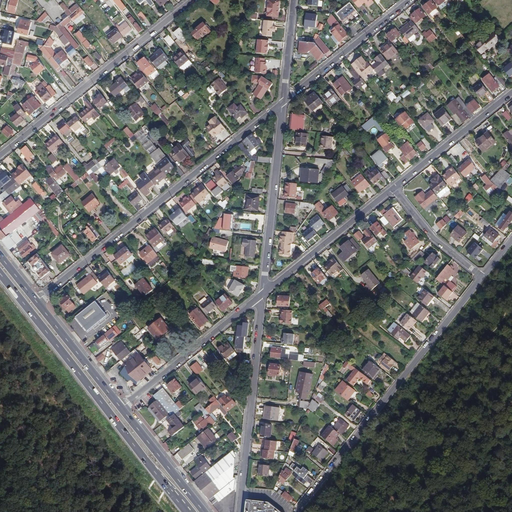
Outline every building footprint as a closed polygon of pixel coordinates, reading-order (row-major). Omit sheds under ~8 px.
[(15,14),(18,1),(13,0),(11,0),(12,0),(9,0),(6,11),(9,12),(9,13),(15,14)] [(112,0),(122,11),(126,8),(122,3),(120,0),(112,0)] [(434,0),(434,1),(441,9),(446,5),(444,3),(447,0),(434,0)] [(280,2),(269,1),(267,16),(278,17),(280,2)] [(437,8),(432,1),(423,8),(429,15),(430,14),(432,17),(439,11),(436,9),(437,8)] [(59,6),(67,15),(69,18),(80,8),(77,4),(70,11),(63,3),(59,6)] [(345,23),(358,12),(350,3),(337,14),(345,23)] [(409,18),(412,21),(414,24),(416,22),(417,23),(425,16),(420,9),(409,18)] [(83,13),(81,10),(71,17),(73,20),(83,13)] [(41,24),(49,16),(45,12),(37,20),(41,24)] [(306,14),(305,26),(310,27),(317,27),(318,20),(318,15),(311,14),(306,14)] [(338,21),(332,14),(328,21),(332,26),(333,25),(337,22),(338,21)] [(127,18),(139,33),(142,30),(130,15),(127,18)] [(21,21),(18,33),(29,36),(32,24),(21,21)] [(273,27),(273,22),(264,21),(263,36),(272,37),(272,32),(273,32),(274,27),(273,27)] [(412,21),(400,31),(405,37),(407,39),(407,40),(419,30),(414,24),(412,21)] [(339,41),(348,34),(340,24),(339,25),(337,22),(333,25),(335,28),(331,31),(339,41)] [(133,30),(127,23),(118,30),(124,37),(133,30)] [(206,24),(204,23),(197,28),(198,30),(193,33),(198,39),(202,36),(203,37),(207,33),(208,34),(212,31),(208,27),(209,26),(207,23),(206,24)] [(490,23),(482,30),(484,32),(487,30),(488,31),(493,26),(490,23)] [(102,29),(106,35),(113,31),(109,25),(102,29)] [(187,33),(182,26),(174,33),(180,39),(187,33)] [(59,31),(57,28),(54,32),(58,37),(60,39),(58,41),(65,48),(68,46),(69,48),(66,51),(71,57),(76,52),(75,50),(59,31)] [(64,28),(59,31),(75,50),(79,47),(64,28)] [(113,44),(123,36),(117,29),(107,37),(113,44)] [(401,35),(395,29),(387,36),(392,42),(401,35)] [(3,43),(12,46),(16,33),(6,30),(5,34),(4,34),(3,39),(4,39),(3,43)] [(431,30),(424,36),(430,43),(437,38),(431,30)] [(87,48),(91,45),(80,31),(76,35),(87,48)] [(54,32),(48,41),(44,46),(47,44),(51,48),(58,37),(54,32)] [(481,54),(487,50),(488,51),(501,40),(495,33),(484,42),(483,41),(476,47),(481,54)] [(348,34),(339,41),(340,42),(349,35),(348,34)] [(175,42),(169,35),(164,39),(170,46),(175,42)] [(316,43),(325,54),(329,51),(319,38),(318,39),(316,43)] [(29,43),(26,42),(18,40),(18,44),(16,52),(14,58),(13,65),(16,65),(21,66),(26,45),(28,46),(29,43)] [(269,41),(258,40),(257,54),(268,55),(268,51),(269,51),(269,45),(269,41)] [(318,60),(325,54),(316,43),(304,42),(301,42),(300,53),(307,54),(311,50),(318,60)] [(398,52),(390,42),(381,50),(389,59),(398,52)] [(47,44),(44,46),(57,63),(58,63),(63,70),(71,63),(63,52),(56,58),(55,57),(56,56),(51,48),(47,44)] [(39,46),(41,49),(49,60),(50,60),(59,71),(62,69),(57,63),(44,46),(39,45),(39,46)] [(14,58),(16,52),(2,49),(1,55),(10,57),(14,58)] [(150,61),(157,68),(157,67),(160,70),(167,64),(165,62),(169,59),(161,49),(154,56),(155,57),(150,61)] [(185,69),(192,63),(182,51),(173,58),(181,69),(185,69)] [(0,64),(9,67),(7,76),(10,76),(12,69),(13,65),(14,58),(10,57),(1,55),(0,54),(0,64)] [(372,67),(374,70),(377,74),(388,64),(380,54),(375,59),(378,63),(372,67)] [(28,68),(29,61),(33,61),(35,63),(31,67),(37,75),(45,68),(37,58),(27,56),(27,60),(25,67),(28,68)] [(83,60),(90,68),(93,65),(87,57),(83,60)] [(372,67),(368,63),(366,64),(361,57),(354,63),(365,76),(374,70),(372,67)] [(147,76),(154,70),(144,58),(138,63),(147,76)] [(257,58),(255,73),(266,75),(267,69),(266,69),(266,67),(267,63),(265,63),(265,59),(257,58)] [(353,68),(362,79),(365,76),(354,63),(351,65),(353,68)] [(357,79),(352,83),(359,91),(367,85),(362,79),(353,68),(351,70),(357,79)] [(139,89),(148,82),(140,73),(138,75),(136,74),(135,75),(130,79),(139,89)] [(500,82),(497,84),(489,74),(482,80),(491,93),(493,92),(502,85),(500,82)] [(262,77),(253,76),(252,82),(258,83),(260,85),(254,95),(261,100),(267,89),(270,89),(273,84),(262,77)] [(500,76),(497,78),(500,82),(502,85),(505,88),(507,86),(500,76)] [(335,86),(344,79),(343,77),(334,85),(335,86)] [(16,85),(22,89),(23,88),(26,82),(20,79),(16,78),(15,78),(13,82),(17,84),(16,85)] [(130,90),(127,86),(121,78),(116,81),(117,82),(108,89),(114,97),(123,90),(126,93),(130,90)] [(215,89),(223,100),(231,93),(219,79),(212,85),(208,88),(208,89),(210,92),(212,92),(215,89)] [(344,79),(335,86),(343,95),(348,91),(352,89),(344,79)] [(430,92),(420,80),(418,81),(422,86),(419,89),(422,92),(425,95),(430,92)] [(46,88),(53,97),(57,94),(50,85),(48,86),(45,82),(42,84),(46,88)] [(487,91),(482,84),(475,89),(480,96),(487,91)] [(46,103),(52,98),(42,85),(37,89),(40,93),(39,93),(46,103)] [(178,93),(181,97),(186,94),(183,89),(178,93)] [(340,99),(332,89),(323,96),(331,106),(340,99)] [(401,94),(403,98),(411,94),(409,90),(401,94)] [(323,103),(315,92),(305,100),(314,112),(322,105),(321,104),(323,103)] [(389,99),(392,102),(397,98),(393,93),(391,95),(392,96),(389,99)] [(107,102),(100,94),(96,96),(97,97),(92,102),(98,109),(107,102)] [(30,115),(43,105),(36,96),(23,106),(30,115)] [(471,118),(474,116),(473,114),(480,107),(474,100),(467,106),(464,109),(471,118)] [(94,120),(100,116),(88,101),(84,104),(88,108),(81,115),(79,116),(85,123),(86,122),(92,117),(94,120)] [(463,110),(464,109),(460,104),(458,102),(457,101),(449,108),(456,116),(459,113),(464,119),(462,120),(464,122),(465,120),(466,121),(469,118),(463,110)] [(26,114),(23,110),(18,104),(14,108),(19,113),(11,119),(17,127),(22,123),(23,125),(26,122),(22,118),(26,114)] [(136,121),(144,114),(136,104),(128,111),(136,121)] [(150,108),(157,116),(162,113),(155,104),(150,108)] [(248,114),(241,106),(236,110),(233,105),(228,109),(236,119),(240,116),(242,118),(248,114)] [(452,118),(444,108),(435,116),(443,126),(452,118)] [(511,118),(506,112),(503,114),(508,121),(511,118)] [(405,113),(396,121),(403,129),(405,127),(407,130),(409,128),(408,127),(413,123),(405,113)] [(291,129),(304,130),(305,115),(293,114),(291,129)] [(434,121),(428,114),(419,120),(425,128),(426,127),(428,131),(434,127),(431,123),(434,121)] [(74,132),(75,133),(83,126),(77,117),(68,124),(74,132)] [(221,133),(226,129),(216,117),(208,122),(210,125),(206,128),(213,137),(218,134),(218,133),(220,131),(221,133)] [(374,117),(362,126),(366,132),(375,125),(381,133),(384,130),(374,117)] [(68,124),(65,121),(58,127),(66,138),(74,132),(68,124)] [(9,138),(14,133),(8,127),(3,132),(9,138)] [(296,146),(307,147),(308,134),(297,133),(296,146)] [(488,133),(476,142),(484,153),(496,144),(488,133)] [(256,141),(251,135),(244,141),(250,149),(247,151),(241,144),(238,146),(251,161),(251,157),(252,157),(249,153),(254,149),(261,144),(261,143),(259,140),(257,140),(256,141)] [(388,141),(391,139),(388,135),(380,142),(384,147),(383,148),(386,153),(394,147),(390,142),(390,143),(388,141)] [(63,144),(57,136),(51,140),(52,141),(50,143),(49,142),(45,145),(52,154),(63,144)] [(323,136),(321,148),(331,149),(332,137),(323,136)] [(102,144),(110,154),(112,152),(108,147),(116,140),(114,138),(106,145),(104,142),(102,144)] [(404,155),(409,161),(413,158),(412,157),(417,153),(408,142),(399,149),(404,155)] [(420,151),(425,147),(421,142),(416,146),(420,151)] [(179,163),(189,155),(182,147),(179,143),(170,151),(179,163)] [(167,176),(168,177),(172,173),(171,172),(172,171),(170,169),(173,166),(158,148),(155,151),(154,150),(154,149),(152,146),(146,151),(160,168),(167,176)] [(188,146),(185,149),(192,157),(195,155),(188,146)] [(27,147),(21,152),(29,161),(30,162),(32,161),(31,160),(35,156),(27,147)] [(382,164),(388,159),(381,150),(371,157),(380,168),(383,165),(382,164)] [(57,161),(52,155),(49,158),(53,164),(57,161)] [(406,164),(409,161),(404,155),(401,157),(406,164)] [(459,166),(451,156),(448,158),(456,168),(459,166)] [(63,160),(60,163),(71,176),(73,173),(63,160)] [(121,166),(119,164),(117,165),(114,160),(105,167),(107,169),(106,170),(110,175),(121,166)] [(319,182),(325,182),(334,166),(337,160),(329,160),(327,164),(321,174),(319,175),(320,172),(315,172),(315,170),(303,169),(303,181),(319,183),(319,182)] [(469,160),(458,170),(465,178),(475,168),(473,166),(473,165),(469,160)] [(87,173),(89,171),(97,165),(93,161),(87,166),(85,164),(82,167),(87,173)] [(251,179),(253,162),(251,161),(249,164),(247,168),(244,173),(246,173),(246,179),(251,179)] [(20,185),(21,186),(32,176),(31,175),(24,167),(22,165),(18,168),(18,169),(12,175),(13,176),(14,177),(20,185)] [(238,179),(242,176),(241,174),(244,171),(245,169),(242,165),(238,169),(236,167),(234,169),(235,171),(233,173),(233,172),(228,176),(230,178),(229,179),(233,185),(239,180),(238,179)] [(47,171),(53,178),(56,182),(67,173),(62,166),(55,172),(51,167),(47,171)] [(154,184),(155,186),(167,176),(160,168),(148,177),(154,184)] [(446,174),(443,177),(451,187),(455,183),(455,182),(460,178),(452,168),(448,170),(449,172),(446,174)] [(219,172),(225,180),(228,177),(222,169),(219,172)] [(381,174),(377,170),(371,174),(369,171),(365,174),(375,185),(381,180),(383,182),(386,180),(381,174)] [(510,175),(505,170),(503,173),(507,176),(502,182),(504,184),(510,175)] [(221,189),(228,183),(225,180),(219,172),(218,171),(215,173),(217,176),(213,179),(219,187),(221,189)] [(137,186),(145,196),(150,192),(148,189),(154,184),(148,177),(144,173),(139,177),(143,182),(137,186)] [(21,186),(20,185),(14,177),(11,180),(5,174),(3,176),(1,174),(0,174),(0,186),(1,188),(2,186),(10,196),(15,191),(21,186)] [(89,176),(98,187),(101,185),(92,174),(89,176)] [(359,192),(370,184),(362,174),(351,183),(359,192)] [(486,192),(493,186),(485,175),(481,179),(487,186),(484,188),(486,192)] [(435,181),(429,186),(430,186),(437,195),(447,186),(438,176),(433,179),(435,181)] [(75,183),(70,187),(72,190),(84,180),(82,177),(75,183)] [(55,192),(61,187),(56,182),(53,178),(48,182),(55,192)] [(119,186),(121,189),(129,182),(127,180),(119,186)] [(341,185),(348,194),(353,190),(346,181),(341,185)] [(493,184),(499,189),(502,186),(495,181),(493,184)] [(40,195),(44,192),(37,182),(33,185),(40,195)] [(223,191),(221,189),(219,187),(218,188),(212,182),(206,186),(211,193),(212,193),(216,197),(223,191)] [(297,184),(287,183),(285,198),(296,199),(297,184)] [(192,195),(199,204),(205,199),(204,198),(209,194),(202,185),(196,190),(194,191),(195,193),(192,195)] [(341,185),(331,193),(341,206),(346,202),(345,201),(346,200),(345,198),(348,195),(348,194),(341,185)] [(424,209),(437,198),(431,190),(427,194),(427,195),(426,196),(425,195),(422,191),(415,197),(424,209)] [(128,200),(137,211),(140,209),(137,205),(136,206),(135,204),(142,199),(137,192),(128,200)] [(470,193),(465,199),(469,202),(473,197),(470,193)] [(93,211),(100,204),(92,195),(82,203),(89,212),(92,210),(93,211)] [(180,204),(187,213),(196,205),(188,196),(185,199),(183,200),(184,201),(180,204)] [(247,196),(246,210),(258,212),(260,197),(247,196)] [(12,214),(14,213),(23,205),(20,202),(17,204),(11,197),(7,200),(8,201),(4,204),(10,211),(12,214)] [(0,224),(9,235),(33,216),(38,222),(45,216),(40,211),(31,199),(23,205),(14,213),(12,214),(4,220),(0,224)] [(219,206),(224,211),(228,203),(225,200),(219,206)] [(287,204),(286,213),(295,214),(296,205),(287,204)] [(332,206),(325,212),(320,206),(317,208),(316,209),(325,219),(327,217),(330,220),(338,213),(332,206)] [(170,217),(177,226),(187,218),(180,209),(176,213),(175,212),(173,214),(173,215),(170,217)] [(402,221),(392,209),(384,215),(394,227),(402,221)] [(461,210),(455,215),(458,218),(463,213),(461,210)] [(499,228),(504,232),(511,221),(511,213),(499,228)] [(223,230),(232,231),(233,223),(231,223),(232,215),(224,215),(223,230)] [(317,230),(324,224),(318,215),(310,221),(311,223),(309,224),(312,227),(314,230),(316,228),(317,230)] [(385,225),(389,222),(384,216),(380,219),(385,225)] [(223,218),(220,217),(214,229),(219,230),(222,230),(223,218)] [(487,227),(490,224),(482,218),(480,221),(487,227)] [(174,227),(168,219),(159,226),(165,234),(174,227)] [(447,224),(443,220),(437,225),(441,230),(447,224)] [(59,238),(61,236),(50,222),(47,224),(59,238)] [(386,232),(378,222),(371,227),(378,235),(381,232),(383,235),(386,232)] [(0,223),(0,237),(10,250),(16,244),(9,235),(0,224),(0,223)] [(97,238),(100,236),(92,226),(89,228),(97,238)] [(467,233),(459,226),(452,236),(460,242),(467,233)] [(314,230),(312,227),(302,235),(308,242),(317,234),(314,230)] [(93,242),(97,238),(89,228),(85,231),(93,242)] [(165,240),(156,229),(146,237),(155,247),(165,240)] [(378,241),(368,229),(364,232),(367,236),(368,237),(363,241),(369,249),(378,242),(378,241)] [(500,237),(499,236),(490,229),(482,239),(494,248),(498,242),(497,241),(500,237)] [(410,231),(406,235),(410,239),(406,243),(411,250),(419,243),(410,231)] [(293,233),(283,232),(282,236),(281,236),(280,243),(281,243),(280,245),(282,245),(281,249),(280,250),(280,253),(281,255),(288,256),(289,255),(291,244),(292,244),(293,233)] [(359,232),(354,236),(359,241),(361,239),(364,237),(359,232)] [(214,249),(226,252),(228,241),(221,240),(213,238),(212,239),(211,247),(210,248),(214,249)] [(247,247),(246,257),(254,258),(256,241),(243,239),(242,246),(247,247)] [(27,240),(18,248),(22,253),(21,254),(25,259),(31,254),(30,253),(36,248),(33,245),(32,246),(27,240)] [(344,252),(339,256),(343,262),(360,248),(356,243),(353,245),(349,241),(341,248),(344,252)] [(483,249),(475,243),(468,252),(476,259),(483,249)] [(66,258),(70,255),(62,246),(52,254),(59,262),(65,257),(66,258)] [(158,256),(150,246),(140,254),(148,263),(158,256)] [(121,264),(133,255),(127,247),(115,257),(121,264)] [(424,255),(420,251),(418,253),(412,260),(416,263),(424,255)] [(433,253),(426,263),(433,268),(440,259),(433,253)] [(43,278),(51,271),(38,255),(28,262),(31,265),(32,264),(35,268),(36,267),(40,271),(39,272),(43,278)] [(344,269),(334,257),(329,260),(330,262),(331,263),(329,265),(325,268),(331,276),(338,271),(339,273),(344,269)] [(327,278),(315,263),(312,266),(316,271),(312,274),(319,283),(327,278)] [(450,267),(448,265),(436,279),(439,282),(442,277),(445,279),(445,278),(448,280),(455,271),(452,269),(454,267),(451,265),(450,267)] [(239,273),(239,278),(248,278),(249,268),(231,266),(231,272),(234,272),(234,271),(237,271),(237,273),(239,273)] [(427,272),(420,266),(412,275),(419,281),(427,272)] [(98,278),(88,267),(85,269),(90,275),(76,286),(83,295),(97,283),(95,280),(98,278)] [(403,268),(401,270),(400,271),(407,277),(410,274),(403,268)] [(377,279),(369,270),(361,276),(368,284),(364,287),(369,292),(380,283),(377,280),(377,279)] [(101,276),(98,278),(106,288),(115,281),(109,273),(103,278),(101,276)] [(419,281),(412,275),(410,278),(417,284),(419,281)] [(152,288),(145,280),(137,287),(143,295),(152,288)] [(230,291),(239,296),(241,292),(242,293),(243,290),(242,290),(245,285),(236,280),(230,291)] [(449,281),(445,286),(452,291),(456,286),(449,281)] [(452,293),(453,292),(452,291),(445,286),(441,292),(447,296),(447,295),(453,300),(456,297),(452,293)] [(426,306),(433,296),(424,290),(418,299),(426,306)] [(63,305),(69,312),(76,307),(70,299),(71,299),(68,295),(66,292),(59,298),(62,301),(61,302),(63,305)] [(216,302),(224,311),(229,307),(233,303),(226,294),(221,298),(216,302)] [(278,306),(289,307),(290,297),(279,296),(278,306)] [(208,313),(217,306),(210,298),(201,305),(208,313)] [(323,313),(327,317),(330,314),(325,308),(330,304),(327,299),(319,305),(324,312),(323,313)] [(94,301),(76,316),(88,331),(106,315),(94,301)] [(422,322),(430,312),(421,305),(413,315),(422,322)] [(209,321),(198,309),(190,315),(201,327),(209,321)] [(293,311),(283,310),(282,314),(282,318),(281,318),(281,323),(292,324),(293,311)] [(412,327),(417,321),(405,311),(397,320),(400,322),(400,323),(408,329),(411,326),(412,327)] [(157,339),(170,329),(162,319),(149,329),(157,339)] [(392,333),(398,325),(394,322),(388,330),(392,333)] [(246,337),(247,337),(249,324),(244,324),(244,327),(239,326),(238,336),(246,337)] [(334,326),(337,329),(340,333),(346,327),(344,325),(340,329),(337,324),(334,326)] [(406,341),(411,335),(398,325),(392,333),(399,339),(401,337),(406,341)] [(116,334),(112,328),(104,335),(104,336),(94,344),(98,350),(109,341),(108,340),(116,334)] [(139,341),(142,338),(136,331),(133,333),(139,341)] [(282,340),(282,344),(293,345),(294,335),(284,334),(284,338),(284,340),(282,340)] [(238,336),(237,336),(236,348),(244,349),(246,337),(238,336)] [(235,351),(228,342),(224,345),(225,346),(223,347),(222,346),(219,349),(226,359),(235,351)] [(113,351),(121,361),(131,353),(125,346),(123,343),(120,346),(118,344),(112,349),(113,351)] [(135,348),(138,353),(146,347),(143,343),(135,348)] [(286,349),(282,348),(272,347),(271,357),(281,358),(281,359),(286,359),(292,360),(298,360),(299,354),(293,353),(293,354),(286,354),(286,349)] [(209,358),(205,361),(214,372),(222,366),(222,365),(221,363),(221,362),(215,354),(209,358)] [(136,375),(140,380),(152,370),(140,355),(127,366),(120,373),(129,380),(130,380),(136,375)] [(397,363),(388,355),(386,358),(383,355),(379,355),(376,359),(377,362),(381,365),(380,366),(384,369),(385,368),(387,370),(389,369),(390,369),(393,365),(395,366),(397,363)] [(156,367),(161,362),(156,356),(151,360),(156,367)] [(381,369),(371,361),(364,371),(373,378),(381,369)] [(371,380),(348,362),(341,371),(340,371),(339,372),(342,374),(348,368),(352,370),(354,372),(347,381),(354,386),(360,378),(368,384),(371,380)] [(191,367),(197,374),(203,370),(197,363),(191,367)] [(269,375),(280,376),(281,365),(270,364),(269,375)] [(141,381),(140,380),(136,375),(130,380),(132,380),(137,384),(141,381)] [(297,392),(299,393),(301,393),(300,398),(301,398),(306,399),(307,394),(309,394),(312,378),(301,375),(297,392)] [(206,386),(199,378),(190,385),(197,393),(206,386)] [(182,387),(176,379),(168,386),(174,393),(182,387)] [(327,384),(323,381),(317,389),(319,390),(320,389),(322,390),(327,384)] [(335,390),(347,400),(354,391),(343,382),(335,390)] [(171,417),(178,411),(180,409),(176,404),(163,387),(154,395),(157,400),(150,406),(161,421),(169,415),(171,417)] [(320,403),(323,400),(314,393),(312,397),(320,403)] [(223,397),(218,401),(227,411),(236,404),(230,396),(226,398),(226,399),(223,397)] [(225,415),(228,412),(227,411),(218,401),(217,399),(214,402),(205,409),(206,410),(211,416),(216,422),(218,420),(214,415),(212,413),(220,406),(222,408),(221,409),(225,415)] [(310,403),(308,408),(313,412),(318,405),(312,400),(311,404),(310,403)] [(195,408),(200,414),(206,410),(205,409),(201,403),(195,408)] [(354,421),(362,411),(354,405),(346,414),(354,421)] [(267,407),(266,411),(267,412),(267,420),(278,421),(279,408),(267,407)] [(162,424),(173,436),(184,427),(177,418),(181,415),(178,411),(171,417),(162,424)] [(212,425),(216,422),(211,416),(207,419),(212,425)] [(199,420),(198,419),(195,422),(198,425),(197,426),(201,431),(205,427),(207,425),(201,418),(199,420)] [(340,433),(341,435),(349,425),(340,419),(333,428),(340,433)] [(262,424),(261,436),(271,437),(272,425),(262,424)] [(333,428),(330,426),(327,430),(328,431),(323,437),(331,444),(335,439),(340,433),(333,428)] [(208,429),(198,436),(206,445),(211,441),(212,443),(216,439),(208,429)] [(227,436),(233,443),(239,438),(233,431),(227,436)] [(295,453),(300,441),(295,439),(290,451),(295,453)] [(277,450),(278,441),(266,440),(266,445),(265,445),(265,449),(262,449),(262,453),(262,457),(274,459),(275,450),(277,450)] [(189,444),(178,454),(183,460),(194,451),(189,444)] [(321,461),(328,452),(320,445),(313,454),(321,461)] [(194,482),(209,500),(215,496),(220,502),(234,490),(235,475),(233,477),(235,458),(230,453),(214,466),(211,468),(197,480),(194,482)] [(211,468),(214,466),(206,456),(203,458),(211,468)] [(296,472),(296,473),(298,474),(299,472),(297,471),(300,467),(303,470),(306,466),(303,463),(301,465),(291,457),(286,464),(287,465),(296,472)] [(191,472),(197,480),(211,468),(203,458),(197,463),(199,465),(191,472)] [(259,475),(268,476),(269,465),(260,464),(259,475)] [(282,471),(278,479),(279,480),(278,482),(279,483),(280,481),(285,485),(287,482),(286,481),(292,473),(286,468),(283,472),(282,471)] [(306,485),(308,482),(298,474),(296,473),(293,476),(306,485)] [(281,497),(290,503),(293,499),(285,492),(281,497)] [(280,511),(269,503),(246,500),(245,511),(280,511)]
